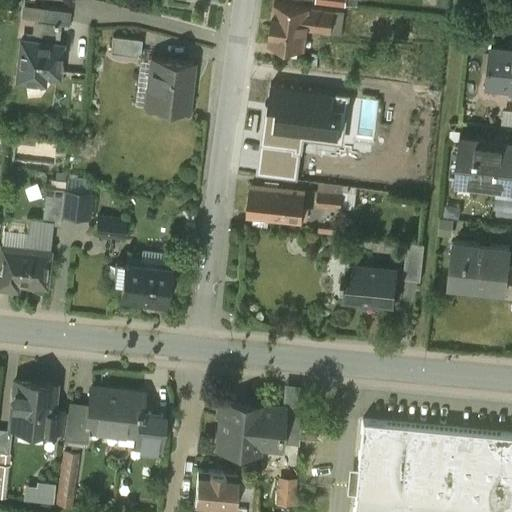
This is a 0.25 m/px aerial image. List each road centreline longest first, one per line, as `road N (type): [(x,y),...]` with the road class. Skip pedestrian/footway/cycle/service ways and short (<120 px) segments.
road 1 (residential): [(200,351),(247,0)]
road 2 (tertiary): [(511,380),(200,351)]
road 3 (tertiary): [(200,351),(0,327)]
road 4 (residential): [(200,351),(178,511)]
